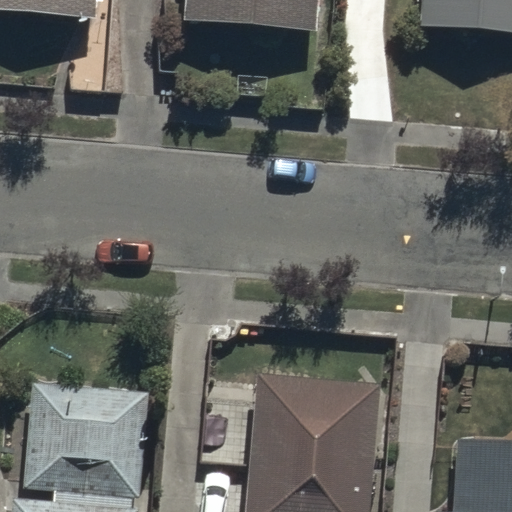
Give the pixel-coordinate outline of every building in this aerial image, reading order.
[(96,0),(0,0),(0,15),(95,23),(96,0)] [(318,0),(186,0),(184,30),(315,40),(318,0)] [(511,0),(423,0),(422,35),(511,39),(511,0)] [(366,511),(375,390),(259,382),(249,511),(366,511)] [(131,511),(132,507),(140,508),(148,399),(30,390),(22,499),(55,502),(55,511),(11,508),(10,511),(131,511)] [(511,511),(511,450),(478,450),(459,448),(454,511),(511,511)]
